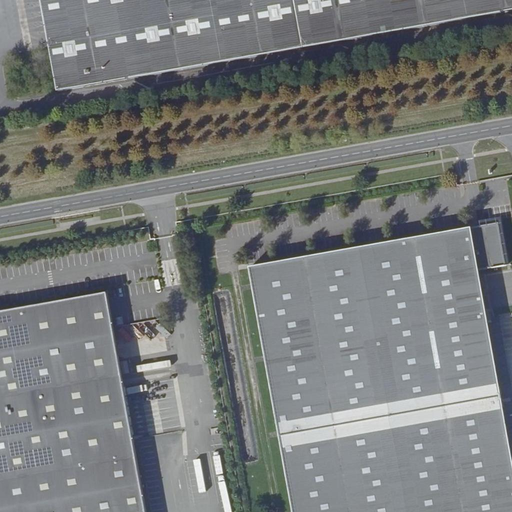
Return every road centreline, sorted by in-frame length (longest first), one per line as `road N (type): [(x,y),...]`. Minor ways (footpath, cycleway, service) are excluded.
road 1 (tertiary): [(0,216),(511,125)]
road 2 (track): [(234,270),(278,511)]
